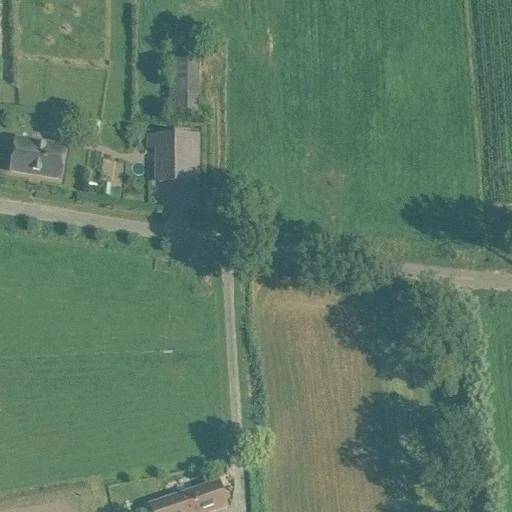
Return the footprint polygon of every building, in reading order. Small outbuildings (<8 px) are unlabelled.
[(193,95),(194,62),(170,62),(170,95),(170,111),(193,112),(193,95)] [(98,136),(101,123),(93,122),(91,135),(98,136)] [(149,137),(148,148),(159,148),(159,183),(189,183),(200,183),(200,137),(189,137),(149,137)] [(60,180),(65,149),(16,140),(11,172),(60,180)] [(149,506),(150,511),(212,511),(228,507),(220,483),(149,506)]
